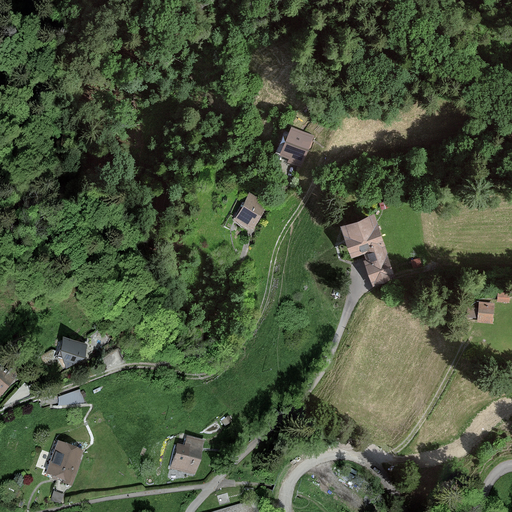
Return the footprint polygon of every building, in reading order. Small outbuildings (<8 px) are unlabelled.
[(313,137),(292,129),(281,155),(290,159),(289,162),(301,167),(313,137)] [(266,203),(250,194),(235,219),(252,228),(266,203)] [(365,262),(373,285),(395,277),(374,217),(342,228),(352,257),(364,253),(367,261),(365,262)] [(509,293),(499,293),(498,301),(508,302),(509,293)] [(493,304),(480,303),(479,321),(492,322),(493,304)] [(474,316),(472,305),(463,306),(465,317),(474,316)] [(86,346),(60,340),(57,353),(65,366),(83,359),(86,346)] [(5,364),(0,369),(0,393),(17,374),(5,364)] [(201,441),(185,438),(183,446),(176,444),(172,467),(195,472),(201,441)] [(81,451),(58,443),(46,474),(70,482),(81,451)] [(252,511),(249,501),(215,511),(252,511)]
